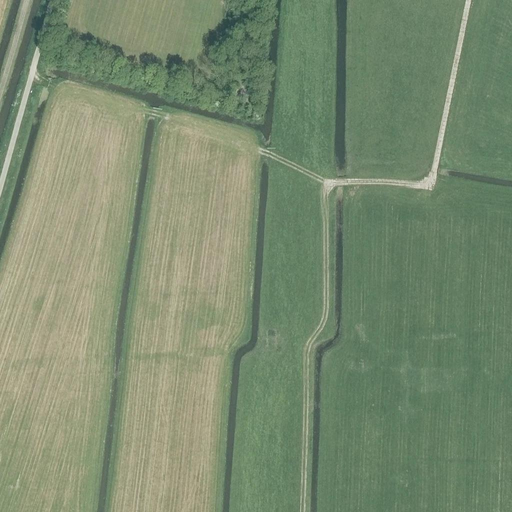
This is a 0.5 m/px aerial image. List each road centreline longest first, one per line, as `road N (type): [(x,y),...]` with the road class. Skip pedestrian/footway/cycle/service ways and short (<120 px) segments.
road 1 (track): [(468,0),(428,185),(329,183),(264,153)]
road 2 (track): [(329,183),(326,309),(306,354),(301,511)]
road 3 (unclassified): [(0,186),(51,0)]
